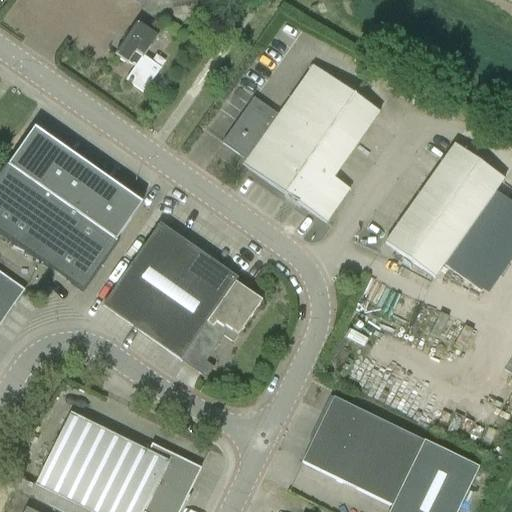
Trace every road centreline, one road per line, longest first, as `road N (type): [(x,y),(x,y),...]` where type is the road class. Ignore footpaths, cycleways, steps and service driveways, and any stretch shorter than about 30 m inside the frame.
road 1 (unclassified): [(0,46),(301,258),(320,300),(314,341),(260,446)]
road 2 (unclassified): [(0,403),(37,350),(60,336),(89,340),(260,446)]
